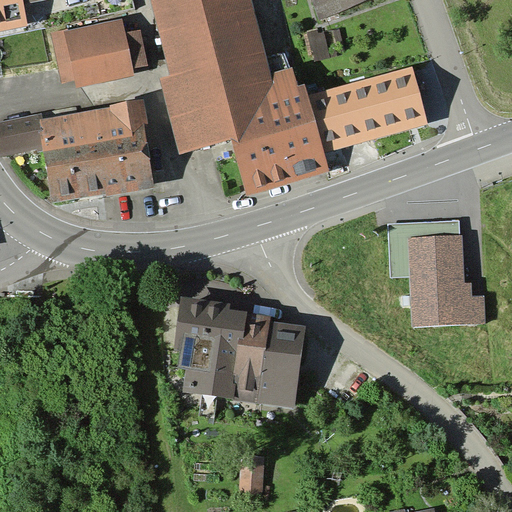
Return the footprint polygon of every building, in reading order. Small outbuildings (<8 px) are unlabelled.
[(0,0),(0,29),(23,26),(18,1),(24,0),(0,0)] [(323,171),(318,154),(300,92),(294,94),(280,57),(250,64),(233,0),(160,0),(182,82),(163,86),(180,153),(233,140),(248,193),(323,171)] [(369,3),(377,0),(311,0),(319,21),(359,6),(360,11),(371,7),(369,3)] [(67,35),(51,39),(60,83),(76,79),(77,84),(126,73),(118,39),(69,49),(67,35)] [(341,79),(303,89),(300,92),(318,154),(420,126),(414,103),(425,100),(418,74),(358,90),(355,81),(343,84),(341,79)] [(37,115),(39,121),(41,153),(49,202),(102,193),(90,118),(71,121),(70,110),(37,115)] [(138,110),(90,118),(102,193),(150,185),(138,110)] [(0,157),(34,149),(35,154),(41,153),(39,121),(0,128),(0,157)] [(459,222),(388,225),(391,281),(412,280),(414,328),(484,325),(483,295),(473,295),(472,274),(462,275),(460,235),(459,222)] [(192,352),(187,391),(287,405),(293,368),(295,368),(300,336),(265,331),(266,330),(221,324),(222,313),(183,308),(176,350),(192,352)] [(260,457),(242,456),(239,494),(263,496),(266,458),(260,457)] [(456,496),(451,482),(423,491),(428,506),(456,496)]
